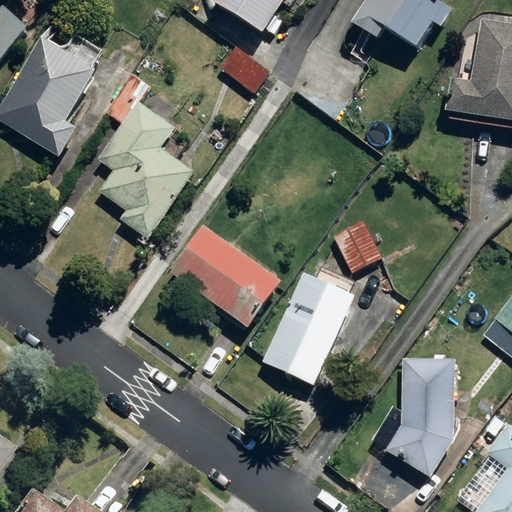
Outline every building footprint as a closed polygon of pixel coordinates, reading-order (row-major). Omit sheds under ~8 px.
[(220,0),(214,10),(264,41),(289,0),(220,0)] [(443,0),(370,0),(352,30),(379,46),(386,35),(418,55),(434,29),(442,34),(454,15),(439,6),(443,0)] [(0,68),(30,35),(5,13),(0,18),(0,68)] [(511,27),(482,23),(472,87),(451,84),(445,124),(511,134),(511,27)] [(43,44),(0,112),(0,126),(61,164),(79,135),(67,127),(98,78),(43,44)] [(238,54),(223,74),(251,95),(266,75),(238,54)] [(150,91),(132,79),(107,116),(125,128),(150,91)] [(121,225),(150,245),(196,178),(163,155),(177,135),(139,108),(99,166),(114,177),(100,197),(127,216),(121,225)] [(383,260),(365,223),(335,237),(354,275),(383,260)] [(283,288),(205,231),(171,277),(249,334),(283,288)] [(304,279),(263,368),(315,392),(356,303),(304,279)] [(511,296),(493,319),(511,336),(511,296)] [(456,364),(403,363),(402,430),(387,456),(432,483),(454,445),(456,364)] [(511,511),(511,431),(509,429),(488,458),(509,473),(480,511),(511,511)] [(0,470),(12,454),(0,444),(0,470)] [(85,511),(71,502),(63,511),(54,511),(29,493),(14,511),(85,511)]
